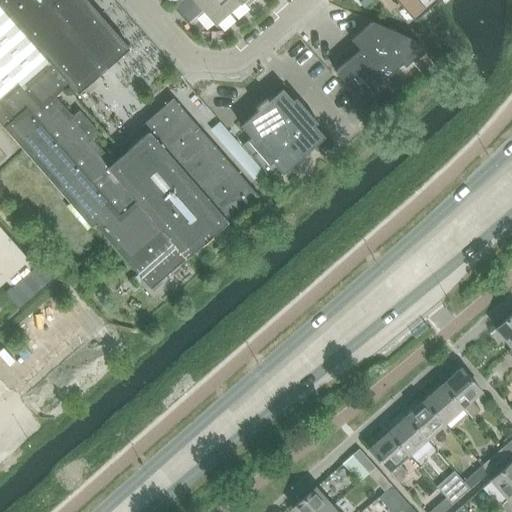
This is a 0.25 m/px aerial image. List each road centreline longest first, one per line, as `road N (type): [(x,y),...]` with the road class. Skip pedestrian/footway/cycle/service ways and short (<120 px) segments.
road 1 (secondary): [(511,148),(100,511)]
road 2 (secondary): [(155,511),(511,215)]
road 3 (residential): [(143,0),(193,57),(216,65),(240,58),(310,0)]
